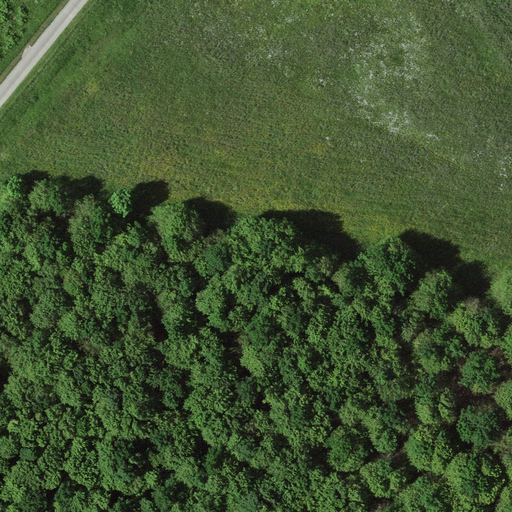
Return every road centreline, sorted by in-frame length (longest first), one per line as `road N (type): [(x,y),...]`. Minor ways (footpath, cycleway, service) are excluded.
road 1 (motorway): [(511,477),(0,187)]
road 2 (motorway): [(0,264),(439,511)]
road 3 (track): [(0,97),(79,0)]
